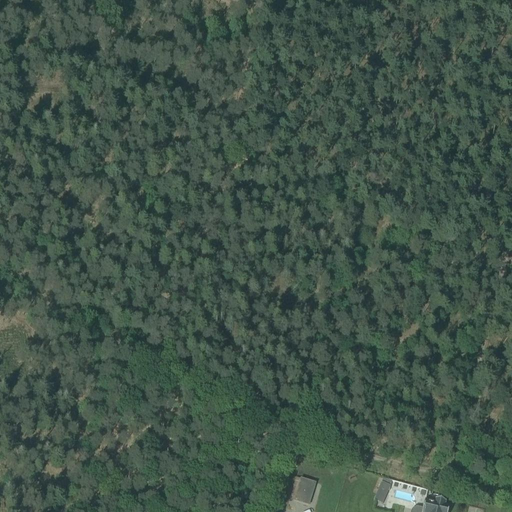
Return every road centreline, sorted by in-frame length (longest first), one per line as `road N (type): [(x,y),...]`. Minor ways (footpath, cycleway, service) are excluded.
road 1 (track): [(0,286),(141,365),(252,0)]
road 2 (track): [(511,236),(454,465),(423,471),(290,443),(267,511)]
road 3 (track): [(55,511),(82,335)]
road 4 (track): [(141,365),(290,443)]
